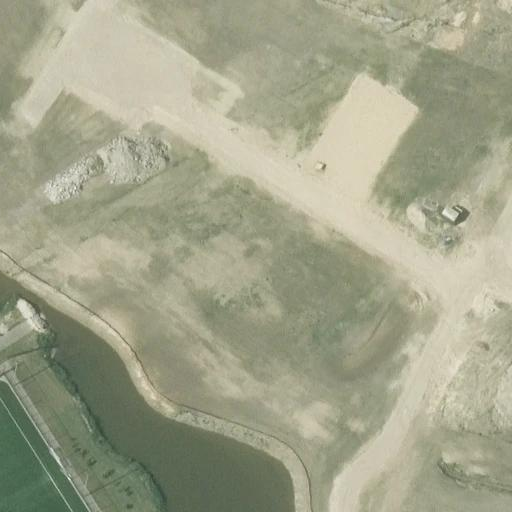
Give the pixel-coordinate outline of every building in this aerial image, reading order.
[(13,0),(16,1),(3,23),(43,48),(44,49),(57,27),(29,10),(35,0),(13,0)] [(0,56),(2,52),(30,69),(43,48),(3,23),(0,28),(0,56)] [(266,90),(249,118),(270,131),(295,91),(274,78),(279,70),(269,64),(256,84),(266,90)] [(295,91),(270,131),(291,144),(308,117),(318,123),(331,103),(321,97),(316,105),(295,91)] [(0,121),(13,101),(0,93),(0,121)] [(48,121),(35,141),(45,148),(50,140),(71,153),(96,113),(75,100),(58,127),(48,121)] [(96,113),(71,153),(92,167),(87,174),(97,181),(110,161),(100,154),(117,127),(96,113)] [(144,125),(121,162),(141,175),(164,138),(144,125)] [(164,138),(141,175),(161,188),(184,151),(164,138)] [(397,173),(380,201),(404,216),(429,176),(405,161),(410,153),(400,146),(387,167),(397,173)] [(184,151),(161,188),(181,200),(205,164),(184,151)] [(205,164),(181,200),(202,213),(225,177),(205,164)] [(225,177),(202,213),(222,226),(245,189),(225,177)] [(245,189),(222,226),(242,239),(265,202),(245,189)] [(112,197),(108,204),(118,211),(122,204),(112,197)] [(122,204),(118,211),(128,217),(133,210),(122,204)] [(260,239),(248,259),(258,266),(263,258),(284,271),(309,231),(288,218),(271,245),(260,239)] [(153,223),(148,230),(159,236),(163,230),(153,223)] [(163,230),(159,236),(169,243),(173,236),(163,230)] [(309,231),(284,271),(305,285),(300,292),(310,299),(323,279),(313,272),(330,245),(309,231)] [(193,249),(189,256),(199,262),(203,255),(193,249)] [(203,255),(199,262),(209,268),(214,262),(203,255)] [(333,278),(320,298),(330,304),(335,297),(359,312),(385,272),(360,257),(343,284),(333,278)] [(511,317),(486,357),(511,372),(506,380),(511,383),(511,317)]
